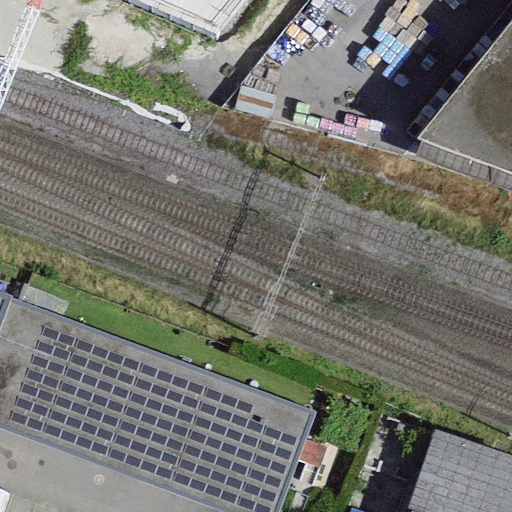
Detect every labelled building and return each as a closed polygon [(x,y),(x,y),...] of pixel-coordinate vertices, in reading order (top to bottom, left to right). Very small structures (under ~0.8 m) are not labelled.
[(252,0),(129,0),(205,31),(222,38),(252,0)] [(511,32),(425,143),(511,173),(511,32)] [(0,324),(10,298),(0,294),(0,324)] [(281,511),(319,412),(17,299),(0,343),(0,426),(228,511),(281,511)] [(511,511),(511,462),(435,436),(408,511),(511,511)]
